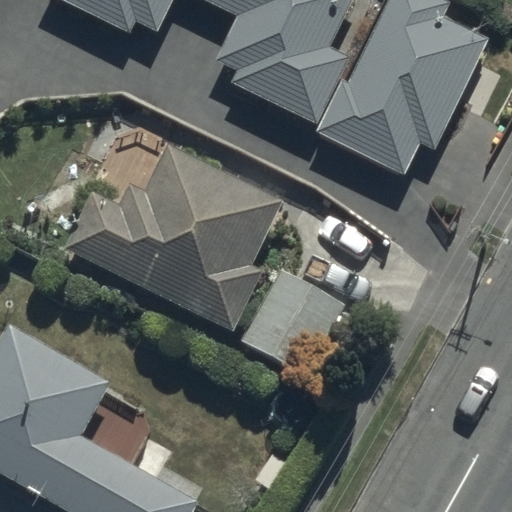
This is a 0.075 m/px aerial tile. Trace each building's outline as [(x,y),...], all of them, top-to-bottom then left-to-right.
[(208,73),(300,119),(359,0),(59,0),(152,45),(174,0),(194,0),(234,20),(208,73)] [(438,0),(389,0),(320,139),(399,178),(418,141),(428,146),(489,25),(438,0)] [(61,247),(229,328),(287,209),(165,151),(132,219),(86,196),(61,247)] [(283,273),(241,344),(300,379),(343,308),(283,273)] [(0,468),(77,511),(189,511),(196,501),(78,434),(107,382),(0,321),(0,468)]
